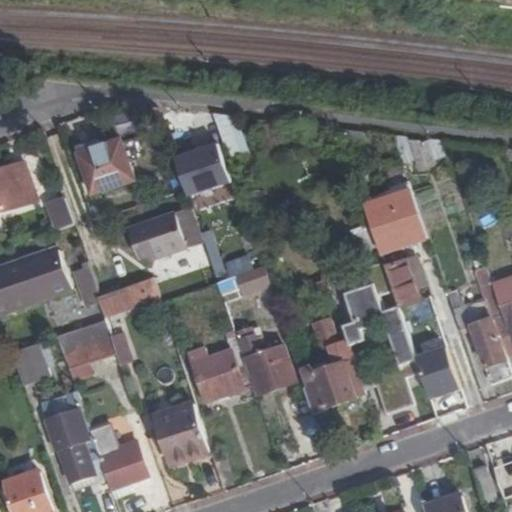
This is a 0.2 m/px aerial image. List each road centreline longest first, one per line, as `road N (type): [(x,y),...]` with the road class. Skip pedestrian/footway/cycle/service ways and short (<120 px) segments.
road 1 (residential): [(511,140),(62,93)]
road 2 (residential): [(511,415),(228,511)]
